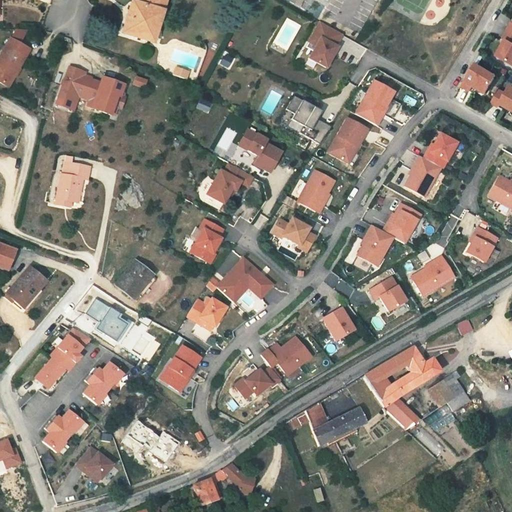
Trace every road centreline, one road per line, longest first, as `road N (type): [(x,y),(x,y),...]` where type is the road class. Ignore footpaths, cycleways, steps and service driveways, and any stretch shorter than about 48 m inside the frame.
road 1 (unclassified): [(220,460),(301,402),(511,281)]
road 2 (residential): [(437,98),(359,194),(299,289)]
road 3 (residential): [(299,289),(207,381),(198,406),(220,460)]
road 4 (unclassified): [(95,511),(220,460)]
road 5 (residential): [(0,395),(49,511)]
